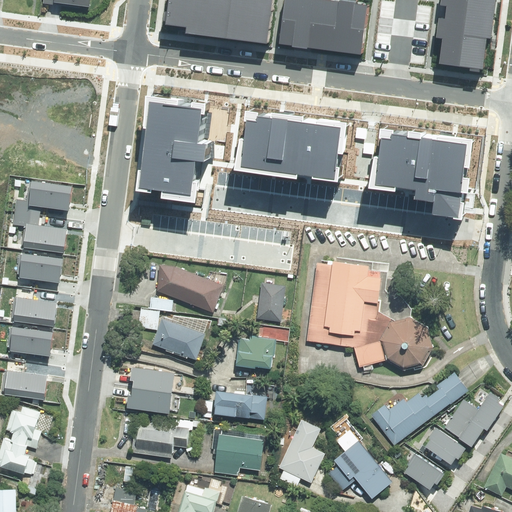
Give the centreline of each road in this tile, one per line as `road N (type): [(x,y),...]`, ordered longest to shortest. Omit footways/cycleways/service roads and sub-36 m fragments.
road 1 (residential): [(132,51),(71,511)]
road 2 (residential): [(132,51),(511,101)]
road 3 (residential): [(511,119),(493,273),(497,323),(511,358)]
road 4 (residential): [(0,34),(132,51)]
